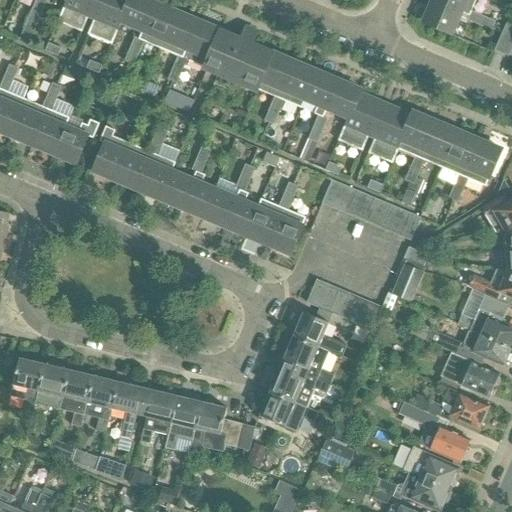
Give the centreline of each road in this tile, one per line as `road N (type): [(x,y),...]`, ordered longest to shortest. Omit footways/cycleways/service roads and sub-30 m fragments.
road 1 (residential): [(47,201),(29,300),(45,323),(234,368),(250,363),(270,296)]
road 2 (residential): [(270,296),(47,201)]
road 3 (residential): [(511,94),(379,38)]
